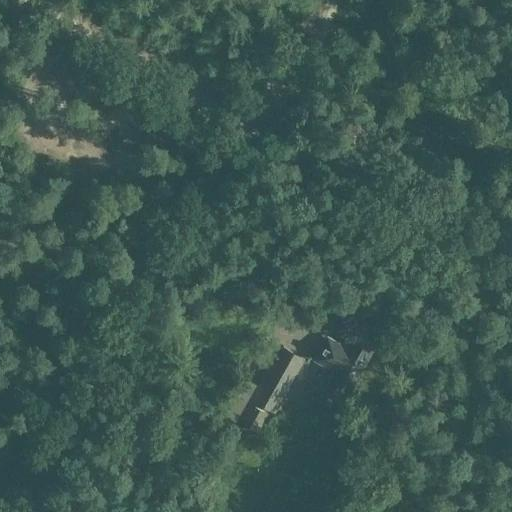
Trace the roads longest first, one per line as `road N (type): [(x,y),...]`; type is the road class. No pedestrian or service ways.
road 1 (unclassified): [(24,511),(266,112)]
road 2 (unclassified): [(511,248),(266,112)]
road 3 (track): [(177,66),(57,0)]
